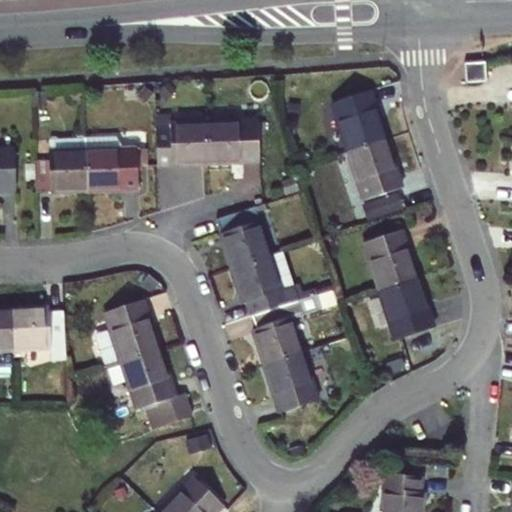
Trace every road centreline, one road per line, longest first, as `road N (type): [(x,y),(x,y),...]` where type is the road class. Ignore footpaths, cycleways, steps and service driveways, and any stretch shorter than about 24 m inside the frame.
road 1 (residential): [(295,503),(241,439),(189,285),(171,262),(136,247),(0,259)]
road 2 (residential): [(0,30),(417,3)]
road 3 (residential): [(478,346),(487,314),(482,277),(424,107),(417,3)]
road 4 (residential): [(295,503),(362,430),(451,373),(478,346)]
road 5 (residential): [(474,511),(485,381),(478,346)]
